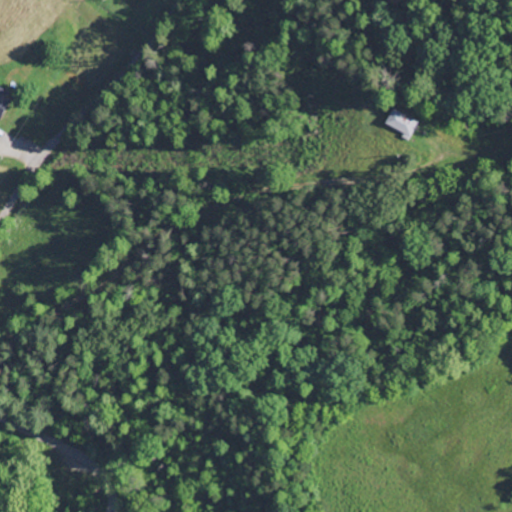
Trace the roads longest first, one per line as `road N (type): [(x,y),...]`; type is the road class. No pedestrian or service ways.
road 1 (residential): [(95,511),(107,508),(109,495),(99,471),(0,416),(19,188),(180,0)]
road 2 (residential): [(0,339),(101,286),(160,232),(197,212),(265,187),(390,176),(439,157)]
